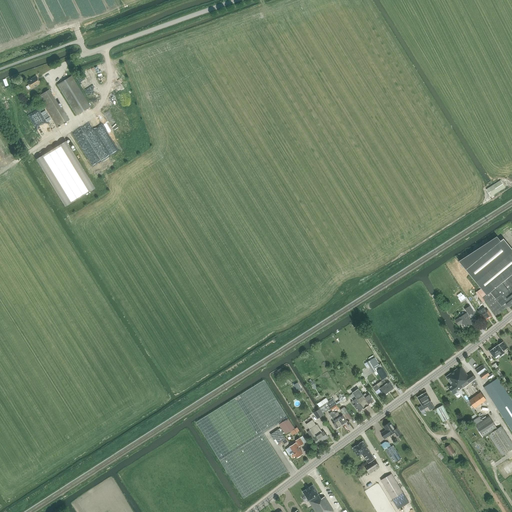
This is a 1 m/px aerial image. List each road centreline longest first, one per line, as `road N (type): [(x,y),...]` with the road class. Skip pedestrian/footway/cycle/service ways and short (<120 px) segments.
road 1 (tertiary): [(252,511),(511,314)]
road 2 (track): [(354,317),(435,437),(459,441),(503,511)]
road 3 (track): [(0,171),(115,97),(103,47)]
road 4 (unclassified): [(91,51),(237,0)]
